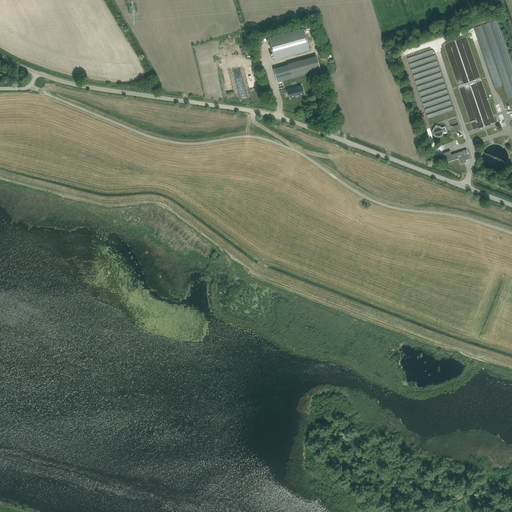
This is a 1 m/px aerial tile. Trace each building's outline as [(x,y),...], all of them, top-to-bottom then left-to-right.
[(303,29),(268,39),(274,60),(309,50),(303,29)] [(287,65),(273,69),(277,82),(291,78),(321,70),(316,55),(287,64),(287,65)] [(301,86),(288,89),(291,98),(303,95),(301,86)] [(506,126),(499,104),(495,105),(498,114),(497,114),(502,128),(506,126)] [(443,153),(446,162),(459,158),(461,164),(467,162),(466,160),(470,159),(467,150),(451,155),(450,151),(443,153)]
